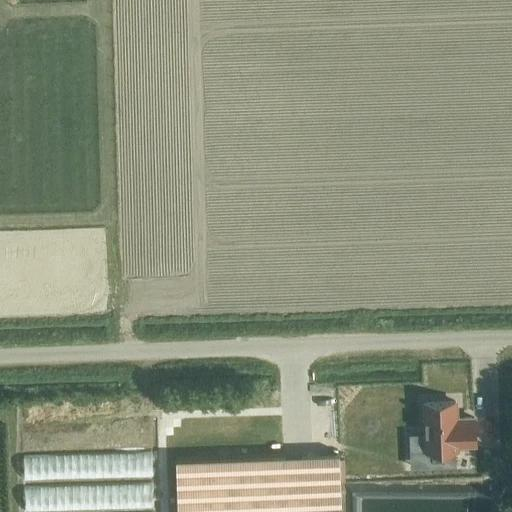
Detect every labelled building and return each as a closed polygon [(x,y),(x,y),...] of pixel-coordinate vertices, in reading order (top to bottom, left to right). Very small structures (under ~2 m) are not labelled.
[(475,414),(458,415),(457,399),(422,400),(424,452),(459,451),(459,446),(476,446),(475,414)] [(86,444),(79,411),(60,415),(67,448),(86,444)] [(152,511),(149,411),(129,412),(132,511),(152,511)] [(113,475),(116,414),(99,413),(97,474),(113,475)] [(50,452),(52,416),(32,415),(30,451),(50,452)] [(160,460),(161,511),(340,511),(338,451),(160,460)]
